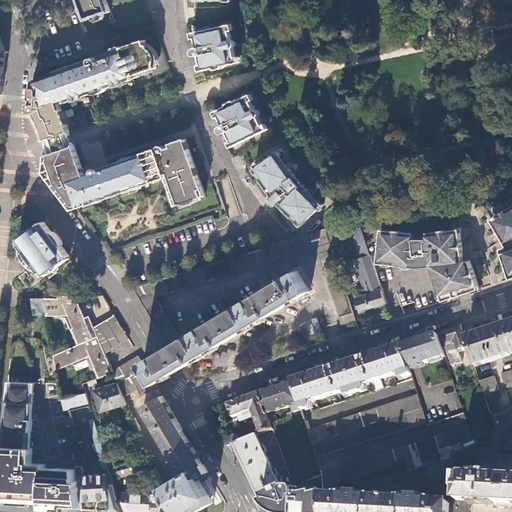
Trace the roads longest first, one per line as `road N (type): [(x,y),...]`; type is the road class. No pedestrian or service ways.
road 1 (residential): [(0,5),(16,56),(12,158),(100,267),(188,402)]
road 2 (residential): [(511,295),(188,402)]
road 3 (unknown): [(232,388),(247,351),(323,302),(336,353)]
road 4 (residential): [(188,402),(246,511)]
